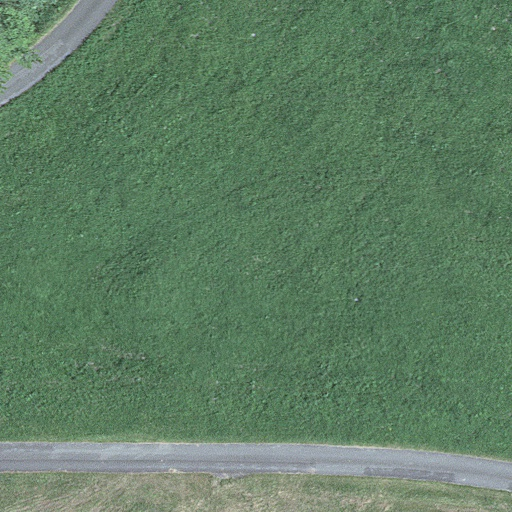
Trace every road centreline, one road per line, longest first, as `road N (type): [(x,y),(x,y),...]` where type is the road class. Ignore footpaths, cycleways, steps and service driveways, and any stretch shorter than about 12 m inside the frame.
road 1 (track): [(0,470),(339,471),(511,488)]
road 2 (track): [(96,0),(0,93)]
